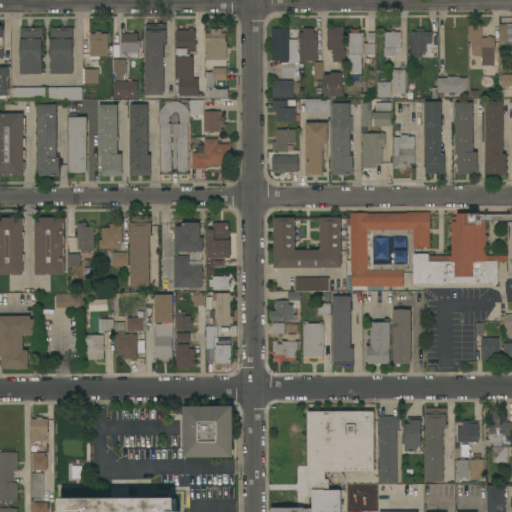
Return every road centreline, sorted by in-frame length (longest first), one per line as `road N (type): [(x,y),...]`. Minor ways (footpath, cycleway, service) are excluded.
road 1 (residential): [(0,9),(511,5)]
road 2 (residential): [(250,0),(254,511)]
road 3 (residential): [(0,390),(511,390)]
road 4 (residential): [(0,201),(511,201)]
